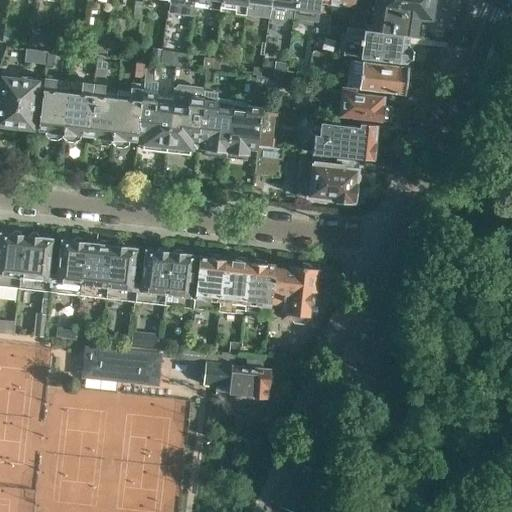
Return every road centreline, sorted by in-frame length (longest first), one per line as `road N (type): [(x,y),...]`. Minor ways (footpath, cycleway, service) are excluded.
road 1 (residential): [(403,256),(346,237),(0,192)]
road 2 (tertiary): [(289,511),(403,256)]
road 3 (tertiary): [(403,256),(509,0)]
